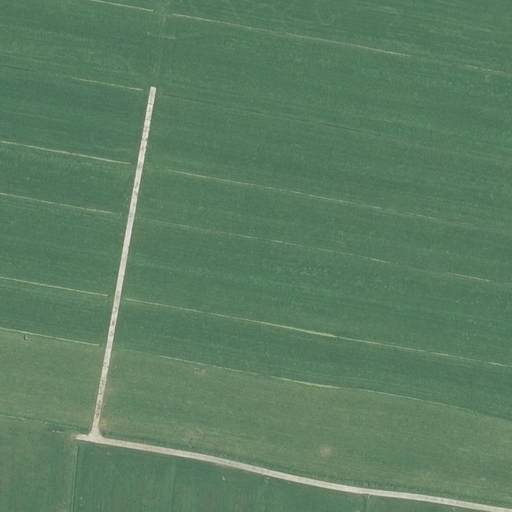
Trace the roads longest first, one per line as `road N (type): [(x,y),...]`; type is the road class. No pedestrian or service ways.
road 1 (track): [(75,437),(96,440),(168,4)]
road 2 (track): [(96,440),(511,510)]
